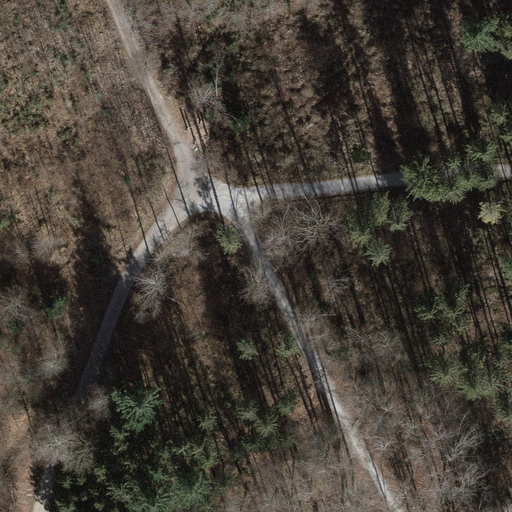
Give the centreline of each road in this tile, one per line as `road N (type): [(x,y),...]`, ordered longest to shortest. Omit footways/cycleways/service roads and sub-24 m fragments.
road 1 (unclassified): [(222,193),(176,207),(135,277),(48,474),(42,511)]
road 2 (track): [(222,193),(389,511)]
road 3 (track): [(511,174),(222,193)]
road 4 (track): [(115,0),(169,129),(222,193)]
